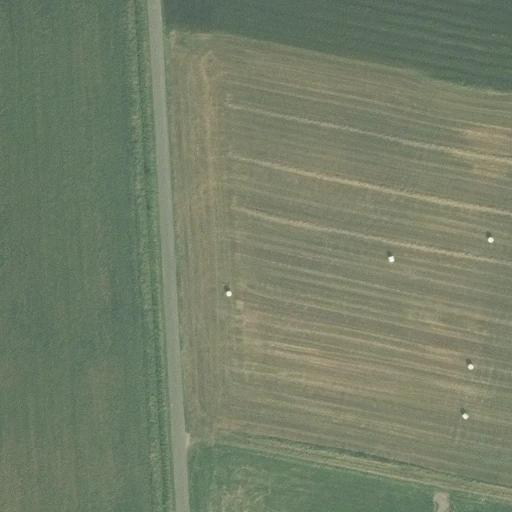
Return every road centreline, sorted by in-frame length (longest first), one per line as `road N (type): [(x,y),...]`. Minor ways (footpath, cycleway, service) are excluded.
road 1 (unclassified): [(153,0),(180,511)]
road 2 (track): [(176,431),(511,500)]
